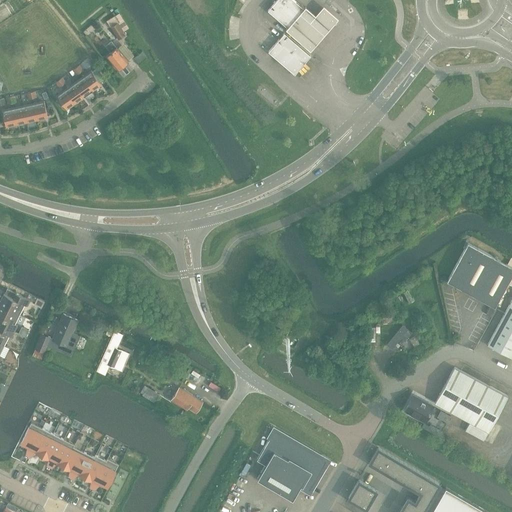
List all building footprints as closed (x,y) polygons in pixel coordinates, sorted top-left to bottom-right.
[(305,10),(293,0),(276,0),(268,11),(288,29),(305,10)] [(306,8),(305,10),(288,29),(286,32),(309,53),(314,47),(321,40),(326,33),(332,25),(337,20),(321,8),(317,13),(314,16),(309,11),(306,8)] [(119,13),(106,21),(110,28),(118,40),(125,35),(123,31),(129,28),(119,13)] [(307,60),(309,58),(310,56),(284,33),(281,37),(268,52),(273,56),(281,63),(288,69),(294,75),(307,60)] [(110,42),(105,46),(110,52),(106,56),(118,70),(128,62),(110,42)] [(89,59),(82,64),(86,70),(93,65),(89,59)] [(92,72),(83,78),(92,91),(101,84),(92,72)] [(83,97),(92,91),(83,78),(74,84),(83,97)] [(74,84),(66,90),(75,103),(83,97),(74,84)] [(66,109),(75,103),(66,90),(57,96),(66,109)] [(44,102),(33,104),(37,119),(47,117),(44,102)] [(26,121),(37,119),(33,104),(23,106),(26,121)] [(23,106),(13,109),(16,123),(26,121),(23,106)] [(5,126),(16,123),(13,109),(2,111),(5,126)] [(447,281),(494,307),(511,274),(511,266),(468,242),(447,281)] [(24,304),(27,306),(30,300),(9,290),(7,295),(4,293),(0,300),(0,304),(19,314),(24,304)] [(511,298),(487,345),(511,358),(511,357),(511,298)] [(0,324),(14,331),(17,325),(14,324),(19,314),(0,304),(0,324)] [(63,314),(52,339),(74,348),(80,336),(72,333),(77,320),(63,314)] [(401,323),(383,346),(390,351),(395,345),(399,350),(412,333),(401,323)] [(9,335),(11,337),(14,331),(0,324),(0,343),(4,345),(9,335)] [(374,324),(366,326),(367,345),(374,344),(374,324)] [(288,346),(293,337),(281,330),(276,339),(288,346)] [(104,354),(101,360),(105,362),(116,367),(123,353),(124,351),(116,347),(122,334),(115,331),(109,344),(104,354)] [(50,337),(41,333),(35,348),(32,356),(41,360),(44,352),(50,337)] [(415,348),(420,345),(414,336),(409,339),(415,348)] [(345,340),(337,347),(352,370),(361,363),(345,340)] [(470,422),(465,430),(483,440),(507,396),(454,367),(435,402),(470,422)] [(154,403),(159,395),(144,386),(139,394),(154,403)] [(202,402),(179,387),(171,400),(186,409),(188,407),(196,412),(202,402)] [(425,421),(433,406),(413,395),(405,410),(425,421)] [(426,422),(442,431),(451,415),(446,413),(440,410),(441,408),(435,405),(426,422)] [(30,447),(32,448),(42,428),(31,423),(21,442),(29,447),(30,447)] [(42,454),(53,434),(42,428),(32,448),(34,449),(37,450),(36,451),(42,454)] [(437,428),(434,434),(439,436),(441,433),(442,431),(437,428)] [(257,460),(265,465),(257,479),(292,499),(301,486),(309,490),(327,460),(274,429),(257,460)] [(53,459),(63,439),(53,434),(42,454),(48,457),(49,456),(51,458),(53,459)] [(64,465),(74,444),(63,439),(53,459),(56,460),(58,461),(58,462),(64,465)] [(75,470),(84,452),(74,447),(75,445),(74,444),(64,465),(70,468),(70,467),(73,468),(75,470)] [(369,462),(403,483),(421,493),(415,502),(407,497),(398,511),(423,511),(440,484),(378,447),(369,462)] [(85,476),(96,455),(95,455),(94,457),(84,452),(75,470),(77,471),(80,472),(79,473),(85,476)] [(96,480),(107,459),(107,458),(106,460),(96,455),(85,476),(91,479),(92,478),(94,479),(96,480)] [(107,459),(96,480),(99,482),(107,486),(118,464),(107,459)] [(366,509),(377,491),(358,480),(348,498),(366,509)] [(487,511),(446,487),(431,511),(487,511)]
